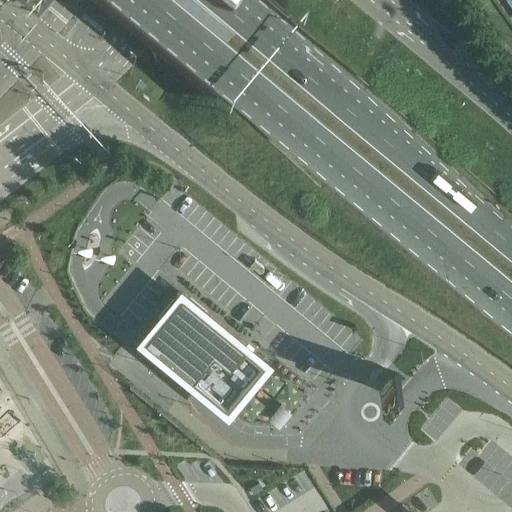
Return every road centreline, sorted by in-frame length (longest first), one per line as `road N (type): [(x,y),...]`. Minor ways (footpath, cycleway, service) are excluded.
road 1 (tertiary): [(97,84),(252,213),(511,392)]
road 2 (primary): [(146,0),(511,301)]
road 3 (primary): [(511,247),(213,0)]
road 4 (residential): [(120,476),(0,288)]
road 5 (residential): [(0,325),(102,487)]
road 6 (tertiary): [(511,113),(371,0)]
road 7 (tertiary): [(0,162),(97,84)]
